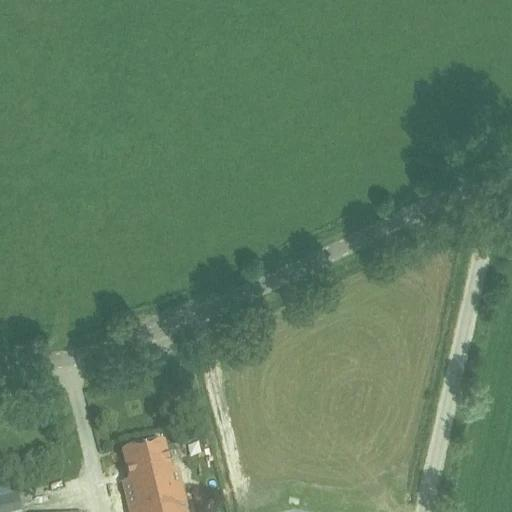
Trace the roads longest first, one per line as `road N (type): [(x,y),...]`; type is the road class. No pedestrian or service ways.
road 1 (tertiary): [(0,360),(23,366),(129,347),(440,202),(493,190)]
road 2 (unclassified): [(423,511),(493,190)]
